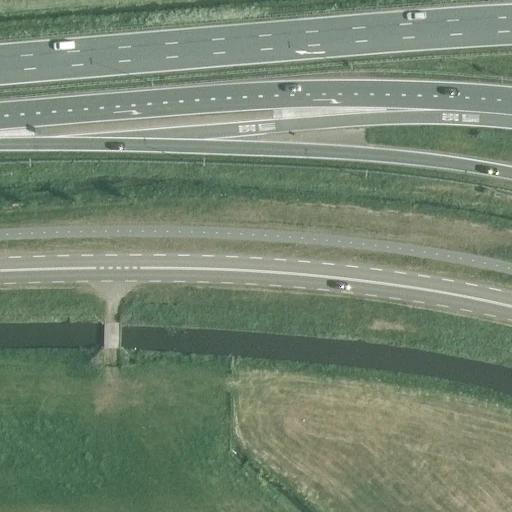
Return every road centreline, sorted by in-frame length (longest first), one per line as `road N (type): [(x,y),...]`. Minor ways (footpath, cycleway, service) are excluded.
road 1 (secondary): [(511,310),(329,277),(0,272)]
road 2 (trunk): [(0,138),(372,154),(511,174)]
road 3 (trunk): [(511,25),(0,64)]
road 4 (trunk): [(0,116),(301,95),(511,101)]
